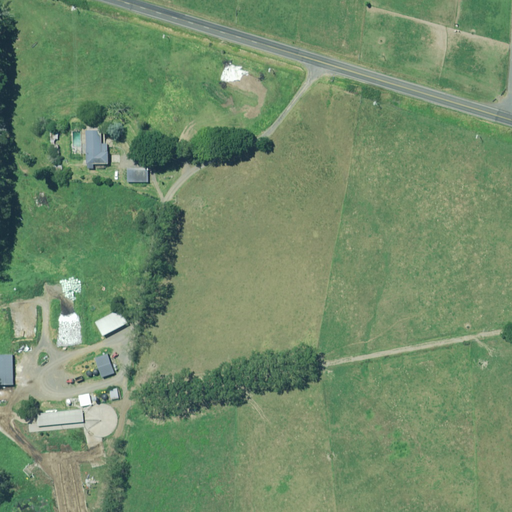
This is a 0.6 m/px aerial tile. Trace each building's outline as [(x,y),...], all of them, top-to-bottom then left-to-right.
[(62,131),(53,132),(54,144),(62,144),(62,131)] [(85,154),(86,154),(86,156),(83,156),(83,160),(87,160),(87,165),(90,165),(90,169),(96,169),(96,164),(110,164),(109,143),(105,144),(104,131),(87,132),(87,144),(84,144),(85,154)] [(66,164),(56,165),(57,176),(66,175),(66,164)] [(149,183),(150,169),(129,168),(128,182),(149,183)] [(130,323),(123,310),(98,322),(105,336),(130,323)] [(15,355),(1,355),(1,385),(14,385),(15,355)] [(115,374),(109,355),(97,359),(103,378),(115,374)] [(96,404),(94,394),(80,396),(82,406),(96,404)] [(84,422),(83,410),(38,414),(40,426),(84,422)]
